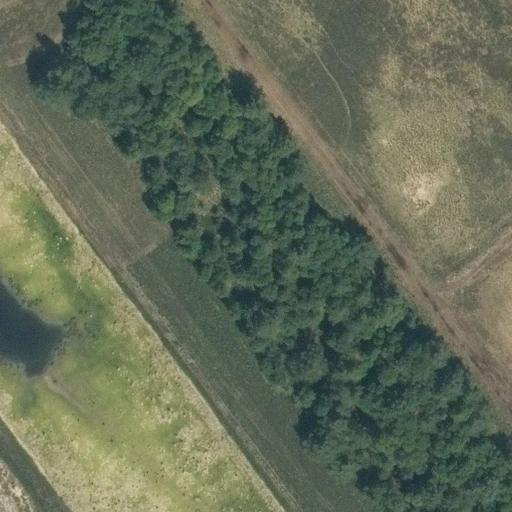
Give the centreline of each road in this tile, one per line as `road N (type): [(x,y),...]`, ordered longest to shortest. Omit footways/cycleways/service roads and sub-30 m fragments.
road 1 (track): [(0,73),(326,511)]
road 2 (track): [(195,0),(511,408)]
